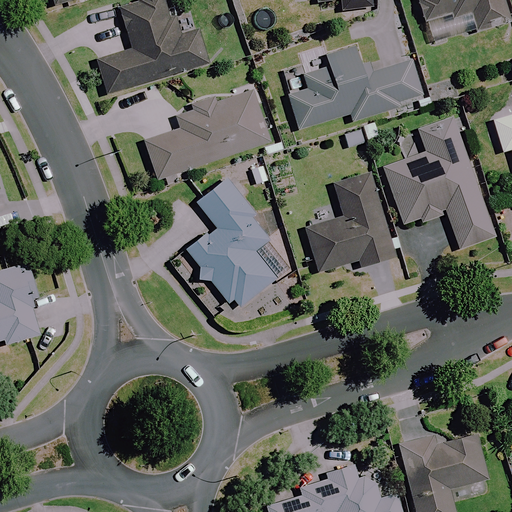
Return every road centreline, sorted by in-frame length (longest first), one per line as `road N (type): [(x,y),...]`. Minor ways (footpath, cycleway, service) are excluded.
road 1 (tertiary): [(132,357),(63,158),(0,46)]
road 2 (residential): [(207,382),(430,317),(509,319)]
road 3 (residential): [(509,319),(440,356),(240,431),(221,431)]
